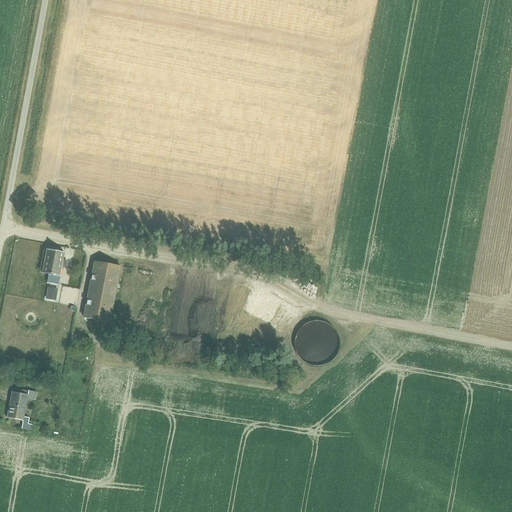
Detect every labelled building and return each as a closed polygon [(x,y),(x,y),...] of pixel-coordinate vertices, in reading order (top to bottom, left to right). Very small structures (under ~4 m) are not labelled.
[(64,253),(46,249),(42,274),(48,275),(47,284),(58,286),(60,278),(59,277),(61,268),(66,269),(67,261),(63,260),(64,253)] [(95,262),(84,319),(109,323),(120,267),(95,262)] [(57,289),(48,288),(47,295),(46,299),(55,301),(57,289)] [(307,364),(313,366),(318,366),(324,365),(330,363),(334,359),(337,354),(339,348),(339,342),(338,336),(335,331),(331,327),(326,324),(321,322),(315,322),(309,323),(304,326),(300,329),(297,334),(295,340),(294,346),(296,351),(298,357),(302,361),(307,364)] [(12,392),(6,418),(23,421),(21,429),(31,431),(33,426),(28,425),(29,419),(23,418),(27,399),(36,401),(37,393),(28,391),(27,395),(12,392)]
